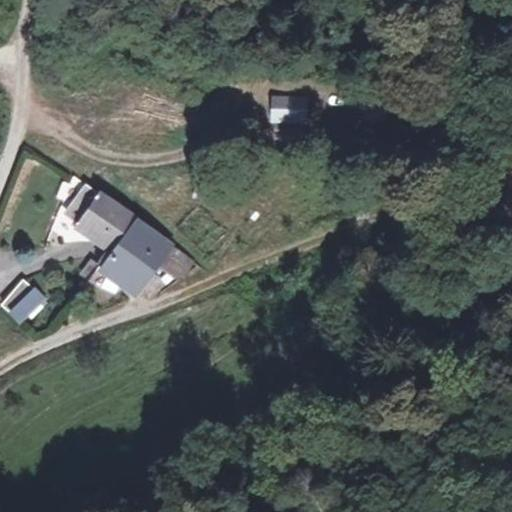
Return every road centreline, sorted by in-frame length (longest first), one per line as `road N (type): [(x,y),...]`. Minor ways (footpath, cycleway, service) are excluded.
road 1 (track): [(511,190),(321,241),(113,320)]
road 2 (unclassified): [(34,0),(0,178)]
road 3 (track): [(0,371),(113,320)]
